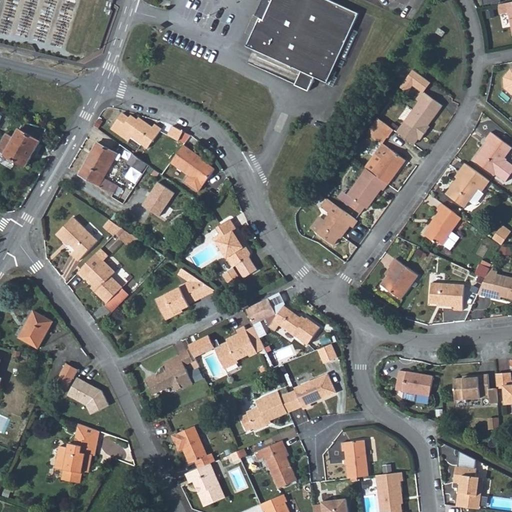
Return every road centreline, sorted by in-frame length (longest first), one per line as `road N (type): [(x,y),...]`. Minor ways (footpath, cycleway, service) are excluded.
road 1 (residential): [(329,300),(470,102),(477,69),(458,0)]
road 2 (residential): [(329,300),(279,245),(228,148),(209,128),(102,88)]
road 3 (residential): [(38,265),(135,410),(182,511)]
road 4 (residential): [(102,88),(15,238)]
road 5 (residential): [(511,332),(426,341),(363,321)]
road 6 (residential): [(380,412),(423,449),(430,511)]
